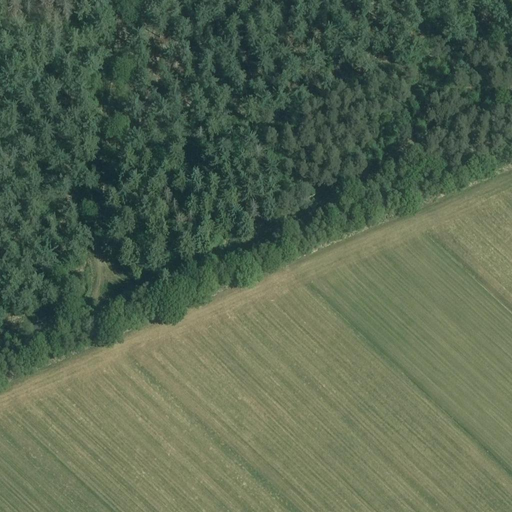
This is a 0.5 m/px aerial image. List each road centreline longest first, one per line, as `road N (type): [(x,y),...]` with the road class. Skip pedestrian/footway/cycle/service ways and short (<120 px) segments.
road 1 (track): [(511,94),(276,233),(118,295)]
road 2 (track): [(118,295),(94,247),(121,0)]
road 3 (track): [(0,330),(118,295)]
